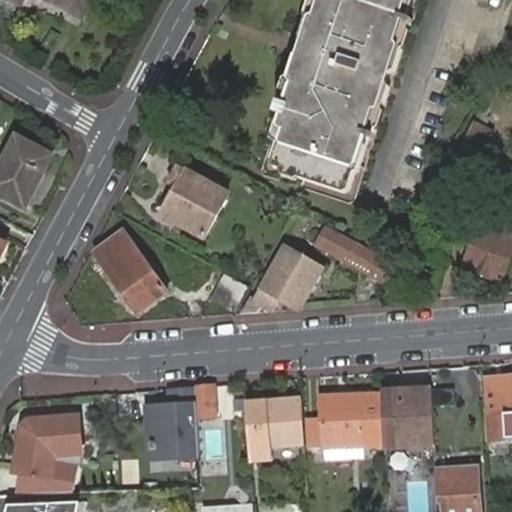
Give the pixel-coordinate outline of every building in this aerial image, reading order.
[(10,0),(20,4),(21,0),(47,0),(82,17),(90,0),(10,0)] [(323,0),(289,106),(277,103),(274,114),(285,118),(281,128),(287,131),(276,164),(304,173),(302,178),(340,190),(348,170),(352,172),(362,139),(371,141),(373,134),(362,129),(398,21),(409,24),(411,17),(400,13),(404,0),(323,0)] [(490,131),(472,122),(430,207),(449,216),(456,200),(490,131)] [(52,157),(8,134),(0,148),(0,193),(25,207),(52,157)] [(178,214),(173,221),(202,239),(226,200),(176,169),(167,184),(174,189),(164,205),(178,214)] [(160,213),(173,221),(178,214),(164,205),(160,213)] [(511,254),(511,222),(483,211),(462,267),(501,283),(511,254)] [(384,282),(393,265),(326,227),(317,245),(384,282)] [(123,235),(96,255),(138,313),(165,292),(123,235)] [(447,258),(417,243),(399,277),(429,293),(447,258)] [(297,310),(299,309),(322,269),(284,247),(251,302),(246,299),(236,314),(259,313),(262,307),(271,311),(278,300),(297,310)] [(242,288),(218,275),(204,299),(228,312),(242,288)] [(511,376),(484,379),(486,410),(483,410),(485,425),(511,421),(511,376)] [(216,418),(214,386),(196,388),(197,407),(198,419),(216,418)] [(197,407),(196,388),(162,390),(166,461),(187,460),(188,472),(198,471),(194,407),(197,407)] [(454,405),(453,390),(433,391),(433,406),(454,405)] [(383,444),(383,452),(434,449),(431,393),(381,395),(381,398),(383,444)] [(364,445),(383,444),(381,398),(321,400),(322,419),(306,420),(307,448),(324,447),(364,445)] [(271,452),(303,450),(301,402),(246,405),(249,454),(250,466),(271,465),(271,452)] [(88,415),(57,416),(58,431),(50,432),(53,481),(91,479),(88,415)] [(365,458),(364,445),(324,447),(324,460),(365,458)] [(479,511),(476,468),(435,471),(435,473),(437,500),(437,503),(443,503),(443,511),(479,511)] [(198,483),(198,471),(188,472),(189,484),(198,483)] [(252,511),(252,502),(203,505),(203,511),(252,511)] [(86,511),(88,503),(9,505),(7,511),(86,511)]
